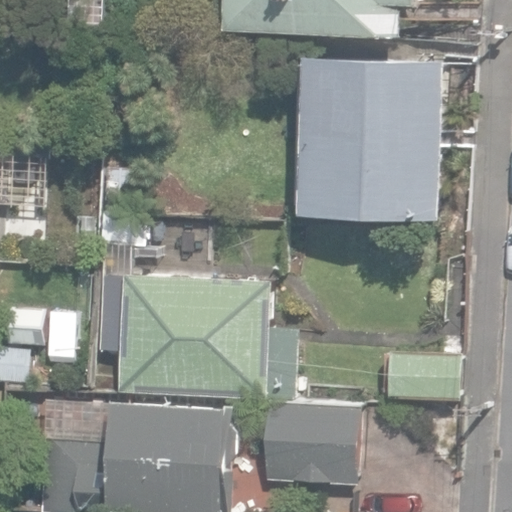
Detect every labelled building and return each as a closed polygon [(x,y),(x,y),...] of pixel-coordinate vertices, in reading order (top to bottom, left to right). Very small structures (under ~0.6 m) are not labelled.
[(239,0),(238,25),(413,33),(414,0),(417,0),(428,1),(427,0),(239,0)] [(313,209),(452,214),(457,56),(324,51),(324,63),(320,62),(312,62),(306,201),(314,201),(313,209)] [(113,60),(71,57),(66,119),(108,123),(113,60)] [(109,241),(153,244),(154,210),(141,209),(143,165),(113,164),(109,241)] [(128,389),(278,394),(278,392),(306,393),(309,324),(281,322),(282,276),(134,270),(132,269),(132,260),(116,260),(116,273),(109,273),(106,348),(129,348),(128,389)] [(0,340),(0,379),(35,382),(38,344),(0,340)] [(398,393),(468,398),(472,352),(402,346),(398,393)] [(122,505),(222,511),(236,511),(243,402),(126,396),(123,441),(89,438),(92,405),(54,402),(48,509),(88,511),(88,508),(121,510),(122,505)] [(275,476),(367,481),(371,403),(279,398),(275,476)]
